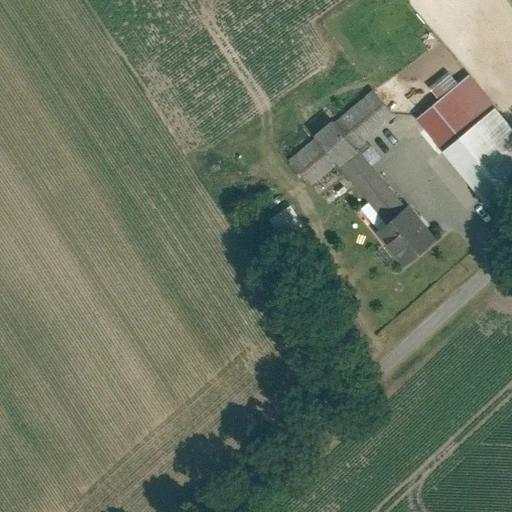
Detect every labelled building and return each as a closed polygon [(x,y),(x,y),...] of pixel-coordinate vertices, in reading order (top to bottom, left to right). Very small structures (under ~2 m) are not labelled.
[(466,73),(414,116),(441,149),(494,106),(466,73)] [(315,135),(286,159),(309,186),(337,163),(357,146),(394,115),(372,88),(334,119),(332,116),(313,132),(315,135)] [(511,127),(494,106),(441,149),(488,205),(511,184),(511,127)] [(357,146),(337,163),(384,220),(404,203),(357,146)] [(289,202),(265,219),(281,241),(305,224),(289,202)] [(374,228),(405,264),(435,239),(404,203),(384,220),(374,228)]
